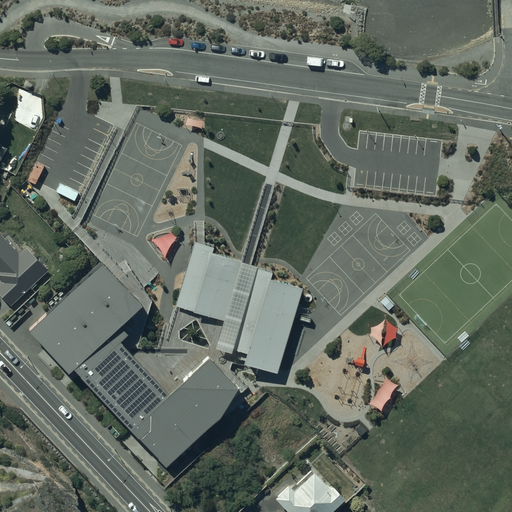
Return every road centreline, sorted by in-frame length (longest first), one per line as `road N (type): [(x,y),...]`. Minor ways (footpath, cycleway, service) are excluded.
road 1 (residential): [(0,58),(165,58),(511,108)]
road 2 (secondary): [(149,511),(0,353)]
